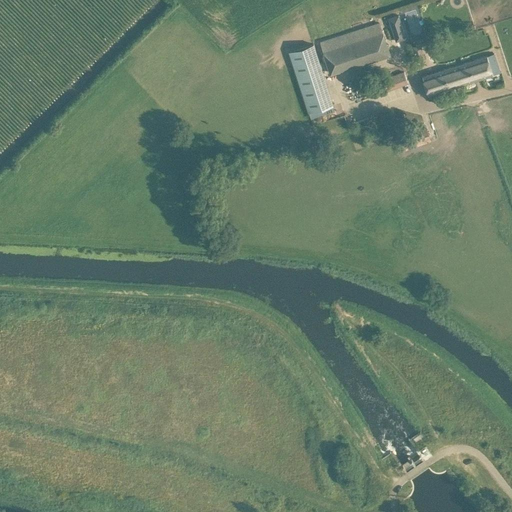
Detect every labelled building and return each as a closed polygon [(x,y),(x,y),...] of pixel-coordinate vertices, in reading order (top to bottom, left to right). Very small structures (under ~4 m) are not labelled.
[(408,34),(419,30),(413,9),(402,13),(408,34)] [(323,52),(330,73),(390,53),(380,23),(321,42),(324,52),(323,52)] [(426,59),(420,40),(412,43),(417,62),(426,59)] [(334,104),(314,43),(289,51),(309,113),(334,104)] [(440,70),(423,76),(426,85),(429,94),(500,71),(497,61),(495,53),(450,67),(440,70)] [(371,96),(408,82),(405,72),(367,86),(371,96)] [(405,149),(431,140),(426,126),(400,135),(405,149)]
